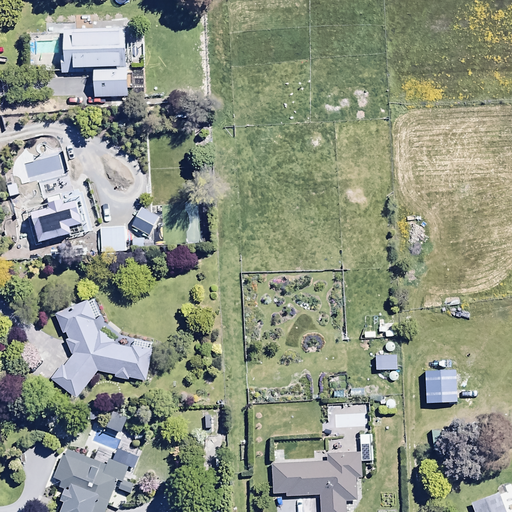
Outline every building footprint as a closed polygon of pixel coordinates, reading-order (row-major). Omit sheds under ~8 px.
[(128,31),(64,32),(65,62),(61,62),(61,76),(95,75),(96,102),(130,101),(128,31)] [(78,191),(65,194),(63,184),(42,189),(45,201),(47,200),(49,206),(29,211),(30,218),(33,218),(41,249),(91,236),(90,233),(92,233),(82,194),(79,195),(78,191)] [(160,221),(142,212),(132,230),(151,239),(160,221)] [(127,230),(101,230),(102,257),(127,256),(127,230)] [(144,240),(133,240),(132,251),(144,251),(144,240)] [(105,328),(94,301),(56,318),(65,337),(66,337),(69,342),(67,343),(73,358),(64,368),(63,367),(50,382),(76,403),(99,375),(116,378),(116,382),(130,384),(130,381),(148,384),(153,344),(118,337),(105,328)] [(396,357),(375,358),(376,373),(396,372),(396,357)] [(66,459),(63,458),(54,482),(62,486),(60,492),(67,495),(62,506),(66,508),(64,511),(107,511),(118,484),(124,486),(130,470),(109,462),(107,469),(68,454),(66,459)] [(328,465),(272,468),(273,498),(287,497),(287,500),(321,498),(321,511),(346,511),(347,504),(359,503),(358,482),(363,482),(362,456),(327,458),(328,465)] [(511,511),(511,486),(504,489),(506,495),(471,505),(473,511),(511,511)]
